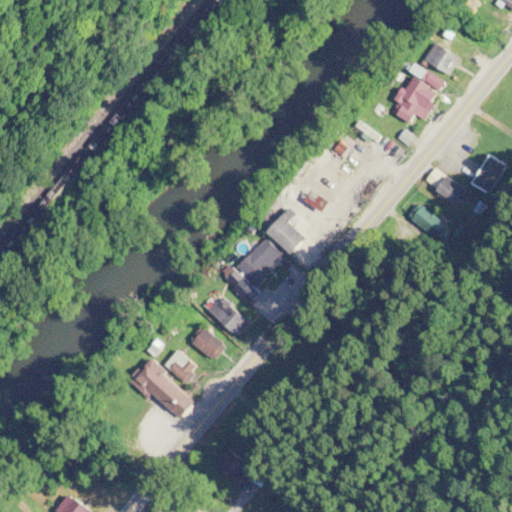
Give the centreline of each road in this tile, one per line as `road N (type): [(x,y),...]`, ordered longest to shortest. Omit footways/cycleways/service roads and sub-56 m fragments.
road 1 (secondary): [(511,48),(325,265),(130,511)]
road 2 (residential): [(0,133),(115,0)]
